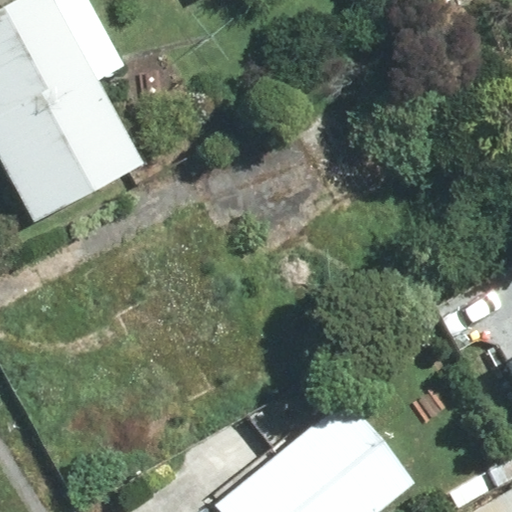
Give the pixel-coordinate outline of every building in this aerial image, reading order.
[(0,175),(28,226),(139,166),(94,82),(120,68),(83,0),(3,0),(0,2),(0,175)] [(373,99),(302,137),(340,207),(411,169),(373,99)] [(210,194),(78,270),(112,329),(160,301),(217,402),(301,354),(210,194)] [(281,387),(245,416),(273,451),(204,506),(208,511),(372,511),(408,484),(331,388),(301,412),(281,387)] [(489,511),(484,502),(468,511),(489,511)]
